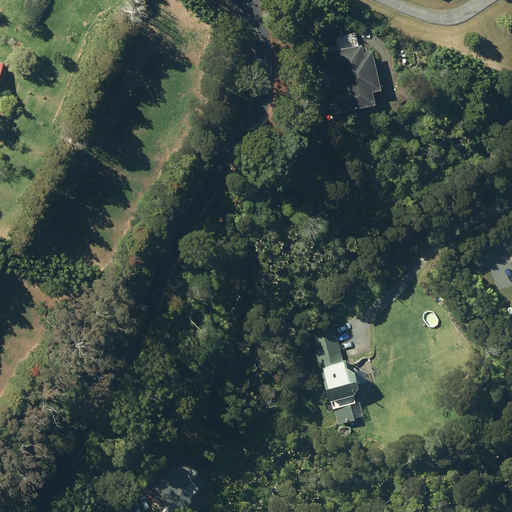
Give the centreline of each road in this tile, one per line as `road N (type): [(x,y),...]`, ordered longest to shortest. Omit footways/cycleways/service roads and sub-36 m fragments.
road 1 (residential): [(241,0),(268,72),(259,108),(192,214),(146,320),(41,511)]
road 2 (unknown): [(372,0),(451,27),(494,0)]
